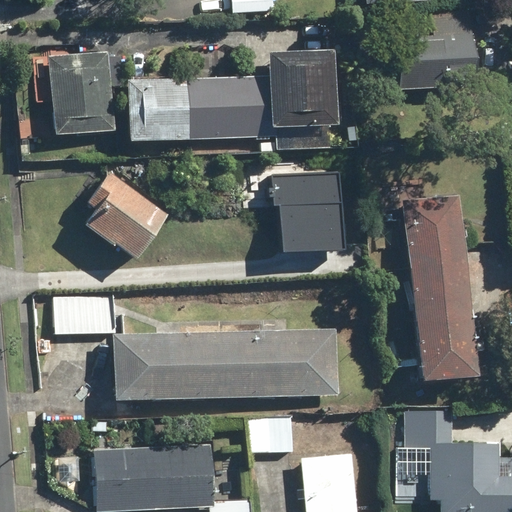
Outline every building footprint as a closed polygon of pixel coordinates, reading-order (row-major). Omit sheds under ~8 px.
[(225,0),(227,17),(265,15),(264,0),(225,0)] [(377,46),(381,99),(457,94),(453,41),(377,46)] [(266,142),(265,134),(320,134),(320,57),(259,57),(259,81),(114,88),(117,149),(266,142)] [(42,62),(48,143),(107,139),(101,58),(42,62)] [(71,231),(118,259),(150,208),(104,179),(71,231)] [(405,384),(459,380),(448,203),(394,206),(405,384)] [(54,331),(110,334),(112,305),(56,302),(54,331)] [(99,344),(101,405),(329,399),(327,338),(99,344)] [(291,420),(238,422),(239,461),(292,459),(291,420)] [(204,511),(200,445),(86,452),(89,511),(204,511)] [(425,452),(423,511),(506,511),(507,454),(425,452)] [(291,462),(295,511),(346,511),(342,457),(291,462)]
